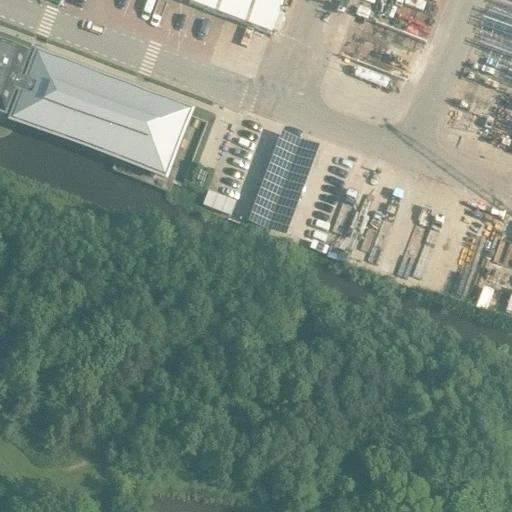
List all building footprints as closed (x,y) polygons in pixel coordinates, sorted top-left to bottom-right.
[(172,0),(271,37),(283,0),(172,0)] [(510,18),(511,13),(511,6),(493,0),(490,11),(510,18)] [(186,118),(39,62),(34,74),(33,74),(33,72),(33,70),(32,69),(30,68),(29,67),(27,68),(26,68),(25,70),(24,71),(23,70),(28,57),(0,46),(0,117),(162,179),(186,118)] [(199,204),(204,190),(169,177),(164,190),(199,204)] [(205,207),(226,207),(227,190),(205,190),(205,207)] [(469,295),(480,300),(496,262),(484,257),(469,295)]
